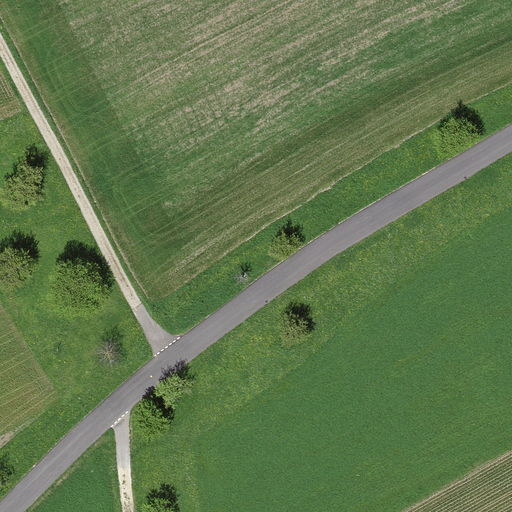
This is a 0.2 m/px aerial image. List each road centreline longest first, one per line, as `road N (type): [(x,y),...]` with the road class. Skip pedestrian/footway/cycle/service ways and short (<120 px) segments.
road 1 (tertiary): [(11,511),(172,364),(333,245),(511,137)]
road 2 (track): [(0,38),(172,364)]
